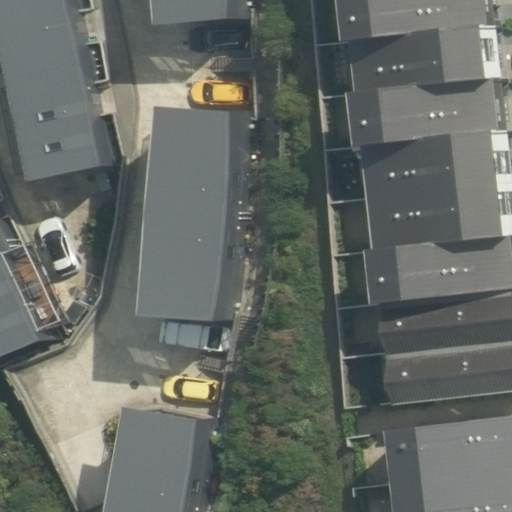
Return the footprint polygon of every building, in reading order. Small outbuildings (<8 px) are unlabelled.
[(84,0),(4,0),(40,198),(117,184),(84,0)] [(265,44),(262,0),(187,0),(191,49),(265,44)] [(264,346),(278,142),(197,136),(183,340),(264,346)] [(0,228),(0,381),(56,357),(0,228)] [(231,511),(243,438),(157,423),(143,511),(231,511)]
